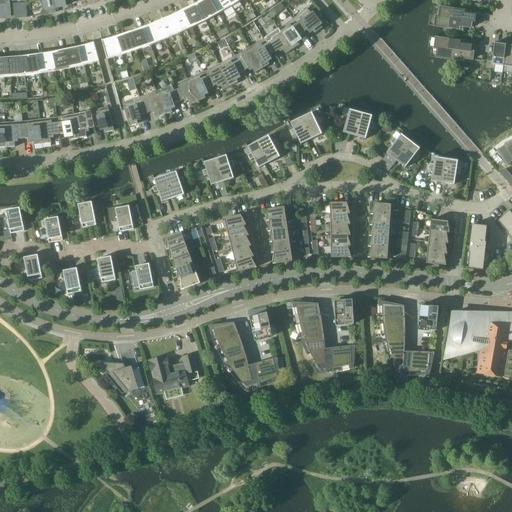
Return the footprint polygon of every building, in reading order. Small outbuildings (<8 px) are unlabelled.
[(42,0),(41,0),(43,9),(46,9),(47,14),(56,12),(56,8),(66,6),(64,0),(42,0)] [(219,14),(210,0),(203,0),(196,4),(205,21),(219,14)] [(232,6),(227,0),(210,0),(219,14),(232,6)] [(271,0),(266,4),(269,8),(276,4),(273,0),(271,0)] [(21,18),(27,18),(26,6),(29,6),(28,2),(20,3),(21,16),(21,18)] [(183,10),(192,28),(205,21),(196,4),(183,10)] [(437,7),(435,16),(435,17),(472,21),(472,22),(475,22),(475,15),(467,14),(468,12),(468,11),(437,7)] [(298,15),(293,19),(303,33),(308,30),(310,32),(310,31),(309,30),(312,29),(315,33),(322,28),(319,23),(321,21),(322,22),(322,21),(314,12),(314,13),(312,14),(309,11),(307,8),(298,15)] [(170,17),(178,34),(192,28),(183,10),(170,17)] [(435,17),(435,16),(432,16),(431,26),(462,30),(462,29),(463,27),(471,28),(472,22),(472,21),(435,17)] [(157,22),(164,40),(178,34),(170,17),(157,22)] [(298,37),(303,33),(293,19),(279,29),(293,49),(300,45),(297,40),(299,38),(299,39),(300,39),(298,37)] [(157,22),(144,28),(151,46),(164,40),(157,22)] [(236,30),(233,25),(227,29),(230,34),(232,32),(234,31),(236,30)] [(130,32),(136,51),(151,46),(144,28),(130,32)] [(279,29),(264,39),(274,53),(282,48),(286,54),(293,49),(279,29)] [(136,51),(130,32),(116,37),(122,55),(136,51)] [(227,38),(225,39),(228,45),(234,41),(231,35),(229,36),(227,38)] [(122,55),(116,37),(102,41),(107,59),(122,55)] [(431,48),(434,48),(470,52),(471,46),(463,45),(463,43),(463,42),(432,38),(431,48)] [(269,57),(274,53),(264,39),(250,48),(262,69),(270,65),(267,60),(269,58),(269,59),(270,59),(269,57)] [(94,43),(80,47),(84,66),(99,62),(94,43)] [(503,66),(506,45),(494,43),(491,69),(495,69),(495,65),(503,66)] [(507,67),(511,67),(511,45),(506,45),(503,66),(503,70),(506,71),(507,67)] [(80,47),(66,50),(70,69),(84,66),(80,47)] [(250,48),(235,56),(243,72),(251,67),(255,73),(262,69),(250,48)] [(473,52),(470,52),(434,48),(433,57),(464,61),(464,58),(472,59),(473,52)] [(66,50),(52,53),(55,72),(70,69),(66,50)] [(52,53),(37,55),(40,74),(55,72),(52,53)] [(197,60),(195,54),(192,55),(190,56),(187,58),(190,63),(197,60)] [(37,55),(23,57),(25,76),(40,74),(37,55)] [(235,56),(219,64),(231,86),(238,83),(236,77),(238,76),(238,77),(239,77),(238,74),(243,72),(235,56)] [(10,77),(25,76),(23,57),(9,58),(10,77)] [(0,78),(10,77),(9,58),(0,58),(0,78)] [(219,64),(204,72),(211,88),(220,84),(223,90),(231,86),(219,64)] [(188,79),(198,102),(206,98),(203,93),(206,92),(206,93),(207,93),(206,90),(211,88),(204,72),(188,79)] [(188,79),(172,87),(179,102),(187,98),(190,105),(198,102),(188,79)] [(156,92),(164,115),(172,112),(170,107),(173,106),(173,107),(174,107),(173,104),(179,102),(172,87),(156,92)] [(156,118),(164,115),(156,92),(140,98),(145,114),(154,111),(156,118)] [(122,110),(121,110),(125,123),(125,122),(128,121),(129,126),(138,124),(137,118),(139,118),(140,118),(139,116),(145,114),(140,98),(123,102),(125,110),(122,111),(122,110)] [(97,109),(91,111),(95,128),(101,126),(101,129),(102,129),(102,128),(104,127),(106,133),(114,131),(113,125),(116,124),(116,125),(117,125),(113,113),(110,114),(109,109),(108,107),(97,110),(97,109)] [(358,125),(361,113),(350,110),(348,117),(344,116),(342,121),(346,122),(343,133),(344,133),(350,134),(353,123),(358,125)] [(86,130),(95,128),(91,111),(74,114),(79,139),(87,137),(86,130)] [(322,135),(317,124),(321,122),(319,117),(315,119),(312,113),(301,118),(306,129),(302,131),(307,142),(321,134),(322,135)] [(353,123),(350,134),(365,139),(366,139),(369,128),(373,130),(374,124),(370,123),(372,116),(361,113),(358,125),(353,123)] [(74,114),(57,117),(60,135),(66,134),(66,136),(67,136),(66,135),(69,134),(70,140),(79,139),(74,114)] [(40,119),(43,144),(51,143),(50,136),(60,135),(57,117),(40,119)] [(301,144),(307,142),(302,131),(306,129),(301,118),(291,123),(294,129),(290,131),(292,136),(296,134),(301,145),(302,145),(301,144)] [(40,119),(23,122),(24,139),(30,138),(30,141),(31,141),(31,140),(34,139),(34,145),(43,144),(40,119)] [(15,140),(24,139),(23,122),(5,123),(7,147),(15,147),(15,140)] [(285,135),(282,129),(277,132),(280,138),(285,135)] [(388,154),(392,157),(399,148),(403,152),(411,142),(401,135),(397,140),(394,138),(391,142),(394,145),(387,154),(388,154)] [(279,158),(280,157),(275,147),(278,145),(276,140),(272,142),(269,136),(258,142),(264,152),(259,155),(265,165),(279,157),(279,158)] [(511,141),(505,145),(497,151),(509,166),(511,163),(511,141)] [(260,167),(265,165),(259,155),(264,152),(258,142),(248,147),(251,153),(248,155),(250,160),(254,158),(259,168),(260,168),(260,167)] [(399,148),(392,157),(405,167),(405,168),(412,159),(416,162),(419,157),(416,155),(420,149),(411,142),(403,152),(399,148)] [(233,179),(234,179),(230,168),(234,166),(233,161),(229,162),(227,156),(215,159),(219,171),(214,172),(218,183),(233,178),(233,179)] [(430,164),(429,170),(433,170),(431,182),(432,182),(432,181),(438,182),(439,171),(445,171),(446,159),(435,157),(434,164),(430,164)] [(212,185),(218,183),(214,172),(219,171),(215,159),(204,163),(206,169),(202,171),(204,176),(208,175),(212,186),(212,185)] [(439,171),(438,182),(454,185),(456,174),(460,175),(461,169),(457,168),(458,161),(446,159),(445,171),(439,171)] [(511,176),(505,169),(500,173),(510,184),(511,182),(511,176)] [(184,195),(181,184),(184,183),(183,177),(179,178),(177,172),(165,176),(169,187),(164,189),(168,200),(184,194),(184,195)] [(162,202),(168,200),(164,189),(169,187),(165,176),(154,180),(157,186),(153,187),(154,193),(158,191),(162,202),(163,202),(162,202)] [(347,203),(330,203),(330,204),(330,215),(347,214),(350,214),(347,203)] [(96,225),(92,204),(79,207),(83,228),(96,225)] [(374,204),(371,215),(374,215),(390,216),(390,206),(391,206),(391,205),(374,204)] [(134,229),(132,219),(130,208),(121,210),(120,206),(108,209),(110,222),(118,221),(120,232),(134,229)] [(268,210),(266,221),(269,221),(285,219),(284,208),(285,208),(284,207),(268,210)] [(25,231),(20,210),(7,212),(11,234),(25,231)] [(509,212),(498,221),(508,233),(507,234),(511,239),(511,238),(511,214),(509,211),(509,212)] [(347,214),(330,215),(331,225),(347,225),(348,225),(351,225),(347,214)] [(241,215),(225,219),(225,220),(225,219),(228,230),(243,226),(244,226),(247,225),(241,215)] [(374,215),(370,226),(373,226),(389,227),(390,216),(374,215)] [(63,240),(59,219),(45,222),(49,243),(63,240)] [(269,221),(268,232),(271,232),(287,229),(285,219),(269,221)] [(432,221),(431,231),(447,233),(450,234),(448,222),(431,220),(431,221),(432,221)] [(347,225),(331,225),(331,236),(348,236),(351,236),(348,225),(347,225)] [(472,225),(469,247),(470,247),(485,249),(486,249),(486,243),(485,242),(487,227),(473,225),(472,225)] [(243,226),(228,230),(230,240),(246,236),(246,237),(249,236),(244,226),(243,226)] [(373,226),(369,236),(372,237),(388,238),(389,227),(373,226)] [(271,232),(270,243),(273,242),(289,240),(288,234),(287,229),(271,232)] [(431,231),(429,242),(445,244),(446,244),(448,244),(447,233),(431,231)] [(166,238),(165,238),(167,250),(169,249),(184,243),(181,233),(182,233),(181,233),(166,238)] [(246,236),(230,240),(233,251),(249,247),(252,246),(246,237),(246,236)] [(348,236),(331,236),(331,247),(348,247),(351,247),(348,236)] [(372,237),(368,247),(371,247),(387,248),(388,238),(372,237)] [(273,242),(271,254),(274,253),(290,251),(289,240),(273,242)] [(429,242),(428,253),(444,255),(447,255),(446,244),(445,244),(429,242)] [(169,249),(170,260),(173,259),(188,253),(184,243),(169,249)] [(249,247),(233,251),(235,261),(251,257),(251,258),(254,257),(249,247)] [(348,247),(331,247),(331,258),(348,258),(351,258),(348,247)] [(371,247),(368,258),(371,258),(387,260),(388,259),(387,259),(387,248),(371,247)] [(468,268),(468,269),(482,270),(483,271),(486,249),(485,249),(470,247),(469,247),(469,253),(470,253),(468,268)] [(274,253),(273,264),(276,264),(288,262),(293,262),(293,261),(292,261),(290,251),(274,253)] [(173,259),(174,270),(177,269),(192,264),(188,253),(173,259)] [(426,264),(443,266),(446,266),(444,255),(428,253),(427,263),(426,263),(426,264)] [(502,261),(496,262),(498,271),(500,271),(502,270),(505,270),(507,269),(509,268),(511,267),(511,266),(511,259),(510,256),(505,259),(502,261)] [(42,278),(38,257),(25,260),(29,281),(42,278)] [(251,257),(235,261),(238,271),(237,272),(254,268),(257,267),(251,258),(251,257)] [(116,280),(112,259),(98,261),(102,282),(116,280)] [(177,269),(178,280),(181,279),(196,274),(192,264),(177,269)] [(154,287),(150,266),(136,268),(136,271),(131,272),(135,288),(140,287),(140,290),(154,287)] [(82,291),(77,270),(64,273),(68,294),(82,291)] [(181,279),(182,291),(184,289),(185,290),(187,289),(200,284),(200,283),(199,284),(196,274),(181,279)] [(344,309),(353,309),(353,300),(334,301),(335,315),(345,315),(344,309)] [(318,304),(297,306),(297,310),(298,315),(299,319),(300,324),(322,322),(321,316),(319,310),(318,304)] [(404,313),(404,306),(383,304),(382,309),(383,314),(383,319),(383,323),(405,325),(405,319),(404,313)] [(421,305),(419,320),(429,321),(429,315),(438,316),(439,307),(421,305)] [(354,324),(353,309),(344,309),(345,315),(335,315),(336,326),(345,326),(345,324),(354,324)] [(261,323),(269,322),(267,313),(249,317),(252,331),(262,329),(261,323)] [(508,341),(511,339),(511,314),(452,313),(445,358),(476,350),(476,347),(482,348),(478,373),(502,377),(503,372),(505,372),(504,376),(511,376),(511,351),(508,350),(508,352),(506,351),(508,341)] [(419,320),(418,329),(418,330),(419,330),(419,331),(420,331),(427,332),(427,331),(428,331),(428,330),(436,331),(438,316),(429,315),(429,321),(419,320)] [(262,329),(252,331),(255,342),(265,340),(264,338),(273,336),(269,322),(261,323),(262,329)] [(306,342),(324,340),(324,334),(323,328),(322,322),(300,324),(301,328),(303,333),(304,337),(306,342)] [(234,323),(213,328),(214,332),(216,337),(218,341),(219,346),(241,340),(238,335),(236,329),(234,323)] [(405,331),(405,325),(383,323),(384,328),(384,332),(385,337),(386,342),(405,343),(405,337),(405,331)] [(226,358),(228,362),(246,358),(244,352),(243,346),(241,340),(219,346),(221,350),(223,354),(226,358)] [(325,352),(324,340),(306,342),(311,353),(317,365),(326,364),(325,352)] [(404,351),(405,343),(386,342),(387,347),(389,351),(390,356),(392,361),(394,366),(403,367),(404,359),(404,351)] [(347,366),(352,364),(351,346),(332,348),(333,368),(338,368),(342,367),(347,366)] [(424,371),(428,371),(430,353),(411,352),(409,372),(414,372),(419,372),(424,371)] [(174,367),(169,368),(166,356),(149,361),(152,373),(153,372),(154,379),(153,379),(157,394),(165,392),(166,399),(183,394),(181,388),(189,386),(188,381),(199,378),(197,371),(193,354),(184,357),(186,366),(175,369),(174,367)] [(246,358),(228,362),(235,373),(243,383),(252,381),(249,369),(246,358)] [(264,362),(255,364),(260,384),(260,383),(261,383),(262,383),(263,383),(263,382),(264,382),(265,382),(266,382),(266,381),(267,381),(268,381),(269,380),(270,380),(271,380),(271,379),(272,379),(273,379),(274,378),(275,378),(275,377),(276,377),(277,377),(276,373),(284,371),(282,359),(274,361),(273,359),(264,362)] [(138,364),(128,367),(125,368),(123,364),(99,363),(108,373),(107,374),(106,374),(122,394),(145,387),(138,364)]
